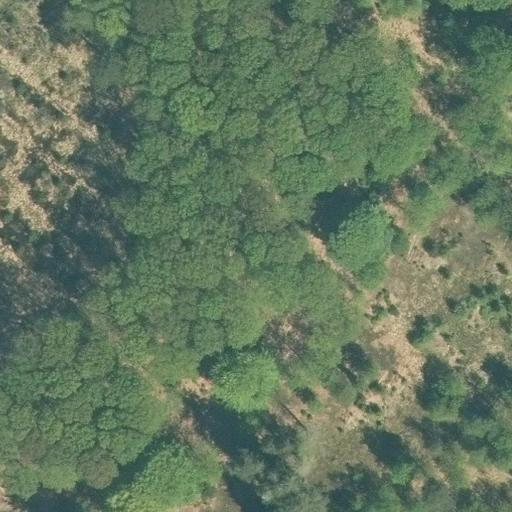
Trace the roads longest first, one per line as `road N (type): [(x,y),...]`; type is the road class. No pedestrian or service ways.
road 1 (track): [(138,511),(282,359),(387,219),(444,123),(497,0)]
road 2 (track): [(350,0),(511,204)]
